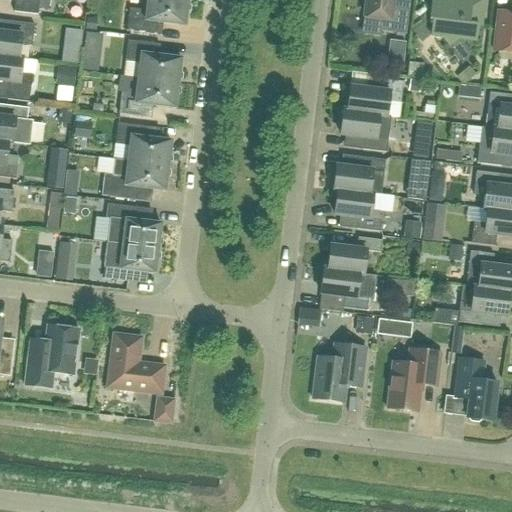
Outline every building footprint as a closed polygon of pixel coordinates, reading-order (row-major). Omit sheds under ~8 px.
[(15,0),(14,14),(38,17),(38,9),(49,11),(50,0),(15,0)] [(185,28),(188,3),(163,0),(147,0),(146,13),(129,11),(126,33),(156,37),(157,24),(185,28)] [(379,33),(406,36),(409,12),(391,10),(392,0),(366,0),(365,19),(363,35),(379,37),(379,33)] [(432,0),(429,22),(433,22),(431,37),(443,39),(450,47),(458,40),(476,43),(477,27),(481,28),(484,0),(432,0)] [(511,12),(511,15),(498,13),(496,25),(493,53),(511,54),(511,12)] [(85,31),(94,32),(95,21),(86,20),(85,31)] [(0,58),(18,61),(18,60),(20,47),(32,48),(34,26),(11,24),(9,35),(0,34),(0,58)] [(86,35),(84,47),(100,49),(101,37),(86,35)] [(138,81),(178,86),(181,61),(153,57),(155,46),(128,43),(125,64),(139,65),(138,81)] [(22,61),(18,60),(18,61),(0,58),(0,82),(9,84),(7,102),(29,104),(32,77),(20,75),(22,61)] [(407,78),(421,79),(422,66),(408,65),(407,78)] [(468,68),(457,79),(463,85),(474,75),(468,68)] [(75,70),(63,69),(61,86),(73,87),(75,70)] [(175,110),(178,86),(138,81),(136,96),(121,94),(119,116),(146,120),(147,107),(175,110)] [(378,118),(386,119),(388,104),(400,105),(402,84),(375,81),(373,93),(350,90),(347,113),(378,117),(378,118)] [(420,83),(410,81),(409,93),(419,94),(420,83)] [(470,102),(478,103),(480,90),(471,89),(470,102)] [(511,133),(511,109),(511,108),(511,97),(490,94),(487,116),(499,117),(497,131),(497,132),(511,133)] [(0,143),(8,144),(8,145),(12,145),(12,144),(30,147),(33,122),(27,122),(28,110),(4,107),(3,119),(0,118),(0,143)] [(425,107),(424,114),(433,115),(434,108),(425,107)] [(61,112),(60,123),(69,124),(71,113),(61,112)] [(347,113),(343,112),(340,136),(364,139),(362,151),(386,154),(389,130),(385,129),(386,119),(378,118),(378,117),(347,113)] [(75,124),(74,139),(87,140),(88,125),(75,124)] [(127,163),(168,168),(171,143),(143,140),(145,129),(118,125),(115,146),(129,148),(127,163)] [(511,133),(497,132),(497,131),(481,129),(477,165),(500,168),(502,156),(511,157),(511,133)] [(0,143),(0,179),(15,181),(18,158),(6,157),(8,145),(8,144),(0,143)] [(428,150),(419,149),(417,159),(427,160),(428,150)] [(444,162),(445,152),(435,151),(434,161),(444,162)] [(336,168),(333,193),(337,193),(369,196),(373,196),(373,197),(381,198),(385,162),(361,159),(360,171),(336,168)] [(168,168),(127,163),(113,161),(111,177),(104,176),(101,198),(136,202),(137,190),(165,193),(168,168)] [(410,162),(408,181),(428,184),(430,164),(410,162)] [(46,189),(62,191),(64,173),(48,171),(46,189)] [(511,214),(511,189),(498,188),(500,176),(476,173),(473,196),(485,198),(483,211),(487,212),(487,211),(511,214)] [(438,186),(443,182),(444,175),(431,174),(430,185),(438,186)] [(65,188),(64,197),(77,198),(78,190),(65,188)] [(0,213),(11,215),(14,193),(0,191),(0,213)] [(373,196),(369,196),(337,193),(334,217),(358,219),(357,231),(380,234),(383,212),(371,211),(373,197),(373,196)] [(51,195),(49,211),(61,213),(63,197),(51,195)] [(63,214),(70,215),(75,212),(76,200),(65,199),(63,214)] [(107,245),(158,251),(161,226),(136,223),(137,210),(108,206),(106,220),(110,221),(107,245)] [(511,214),(487,211),(487,212),(485,225),(473,224),(471,245),(495,248),(496,236),(511,238),(511,214)] [(442,225),(426,223),(423,242),(440,244),(442,225)] [(2,227),(0,226),(0,263),(9,265),(12,243),(0,241),(2,227)] [(405,227),(404,238),(419,240),(420,228),(405,227)] [(359,276),(359,277),(363,277),(366,253),(380,255),(382,243),(358,240),(357,252),(330,248),(327,271),(327,272),(359,276)] [(418,245),(407,244),(406,255),(417,256),(418,245)] [(155,276),(158,251),(107,245),(104,269),(105,270),(103,281),(128,284),(130,273),(155,276)] [(450,246),(449,256),(461,258),(462,248),(450,246)] [(509,294),(509,295),(511,295),(511,270),(492,268),(494,256),(470,253),(466,288),(477,290),(509,294)] [(70,284),(72,266),(58,265),(56,283),(70,284)] [(37,271),(36,278),(50,280),(52,272),(37,271)] [(327,272),(327,271),(323,271),(320,295),(344,298),(343,310),(367,313),(369,292),(357,290),(359,277),(359,276),(327,272)] [(477,290),(466,288),(462,288),(457,324),(481,327),(482,315),(506,318),(509,295),(509,294),(477,290)] [(396,311),(395,319),(409,321),(410,313),(396,311)] [(433,325),(449,327),(450,315),(435,313),(433,325)] [(372,320),(357,319),(356,332),(371,333),(372,320)] [(0,377),(10,378),(13,350),(0,348),(0,335),(2,323),(0,322),(0,377)] [(380,322),(378,333),(389,334),(390,324),(380,322)] [(47,328),(45,343),(29,342),(29,343),(30,343),(28,357),(24,387),(52,391),(54,375),(73,377),(79,332),(47,328)] [(461,356),(464,330),(454,328),(451,355),(461,356)] [(161,397),(165,368),(138,365),(142,340),(113,336),(107,390),(161,397)] [(366,351),(340,347),(334,347),(332,361),(317,359),(312,401),(344,405),(346,388),(361,390),(363,376),(366,351)] [(437,388),(441,355),(409,351),(407,366),(392,364),(386,410),(418,414),(422,386),(437,388)] [(97,362),(85,360),(83,375),(95,377),(97,362)] [(459,361),(455,395),(454,400),(468,402),(466,420),(468,420),(471,423),(478,424),(481,422),(492,423),(497,385),(482,383),(484,364),(459,361)] [(172,426),(175,401),(156,399),(153,424),(172,426)]
